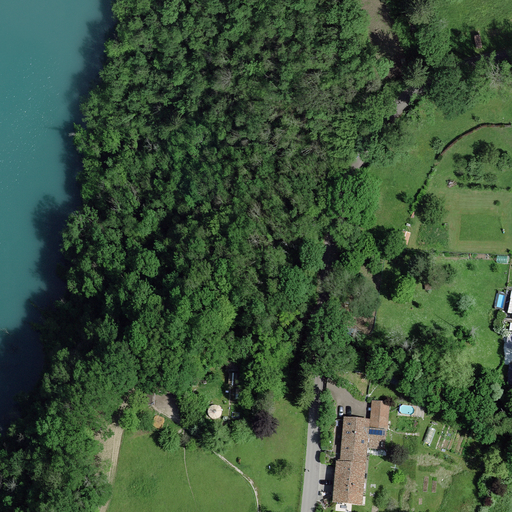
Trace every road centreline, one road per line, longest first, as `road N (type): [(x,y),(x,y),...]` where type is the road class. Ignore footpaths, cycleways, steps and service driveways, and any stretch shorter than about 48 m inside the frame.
road 1 (unclassified): [(511,56),(456,69),(406,95),(352,171),(333,233),(308,511)]
road 2 (track): [(168,398),(167,414),(253,484),(259,511)]
